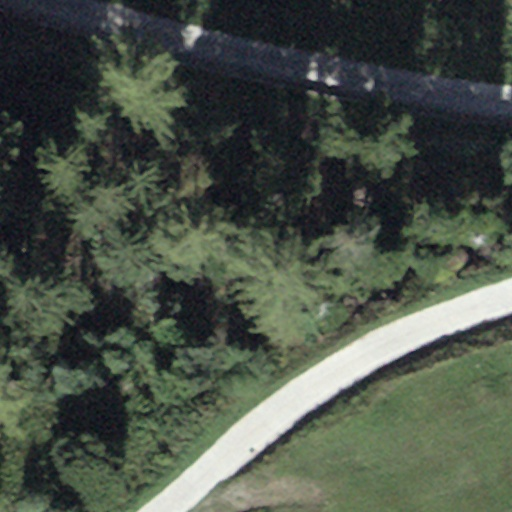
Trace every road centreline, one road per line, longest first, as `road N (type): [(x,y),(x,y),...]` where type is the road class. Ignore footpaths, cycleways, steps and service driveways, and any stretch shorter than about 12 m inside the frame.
road 1 (track): [(87,0),(270,50),(511,77)]
road 2 (track): [(511,300),(373,343),(159,511)]
